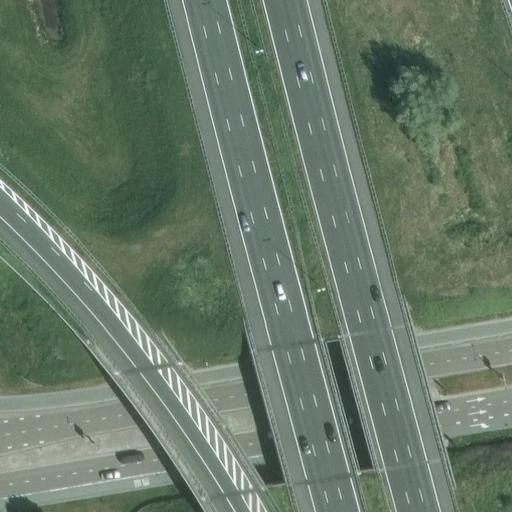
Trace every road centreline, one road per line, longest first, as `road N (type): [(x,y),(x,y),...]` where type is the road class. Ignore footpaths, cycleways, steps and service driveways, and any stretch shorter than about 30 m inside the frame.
road 1 (motorway): [(413,511),(280,0)]
road 2 (motorway): [(198,0),(329,511)]
road 3 (secondary): [(511,354),(0,438)]
road 4 (secondary): [(0,487),(511,406)]
road 5 (motorway): [(0,211),(136,365),(237,511)]
